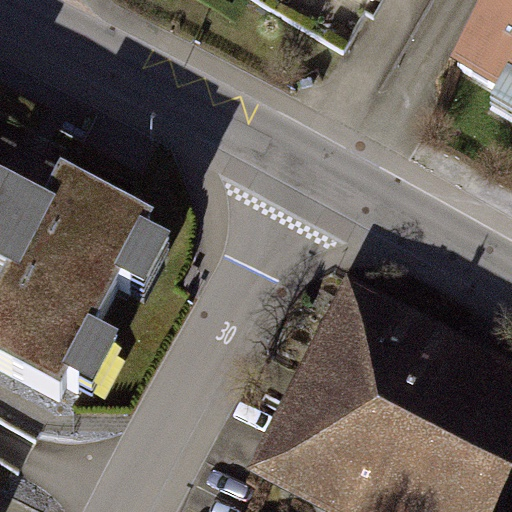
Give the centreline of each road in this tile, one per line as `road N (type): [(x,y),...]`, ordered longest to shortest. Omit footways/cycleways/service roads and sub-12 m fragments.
road 1 (residential): [(118,511),(311,163)]
road 2 (tertiary): [(311,163),(11,7)]
road 3 (tertiary): [(511,282),(311,163)]
